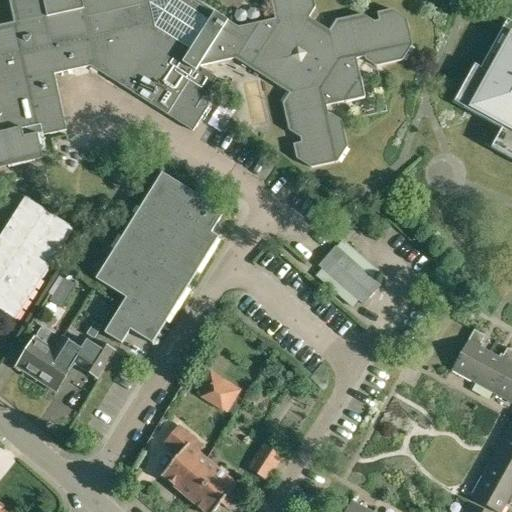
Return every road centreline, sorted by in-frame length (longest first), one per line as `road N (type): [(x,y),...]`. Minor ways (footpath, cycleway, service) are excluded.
road 1 (residential): [(269,511),(410,273)]
road 2 (residential): [(230,265),(262,206),(245,182),(129,114),(101,116)]
